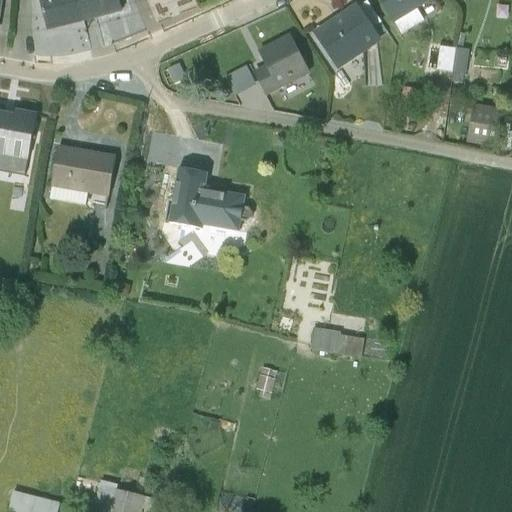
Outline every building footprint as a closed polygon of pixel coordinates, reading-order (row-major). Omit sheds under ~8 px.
[(75,0),(38,0),(47,30),(81,21),(75,0)] [(75,0),(81,21),(121,10),(118,0),(75,0)] [(379,0),(402,35),(424,21),(418,11),(435,0),(379,0)] [(316,34),(339,67),(378,41),(356,8),(316,34)] [(309,73),(291,38),(260,53),(268,67),(254,74),(264,96),(309,73)] [(451,73),(455,49),(439,47),(436,71),(451,73)] [(455,49),(451,73),(450,82),(462,84),(463,76),(465,76),(468,50),(455,49)] [(403,88),(401,102),(418,104),(420,91),(403,88)] [(471,103),(466,131),(498,137),(503,109),(471,103)] [(0,114),(0,154),(29,160),(36,116),(15,112),(14,117),(0,114)] [(56,149),(47,201),(86,208),(88,195),(107,198),(114,159),(56,149)] [(179,170),(169,228),(203,232),(204,229),(241,234),(242,223),(246,223),(251,219),(253,213),(249,208),(244,208),(245,197),(205,191),(207,173),(179,170)] [(318,325),(314,346),(356,353),(360,332),(318,325)] [(101,481),(92,511),(142,511),(143,510),(150,511),(153,500),(116,491),(117,486),(101,481)] [(12,492),(8,511),(57,511),(59,504),(12,492)]
